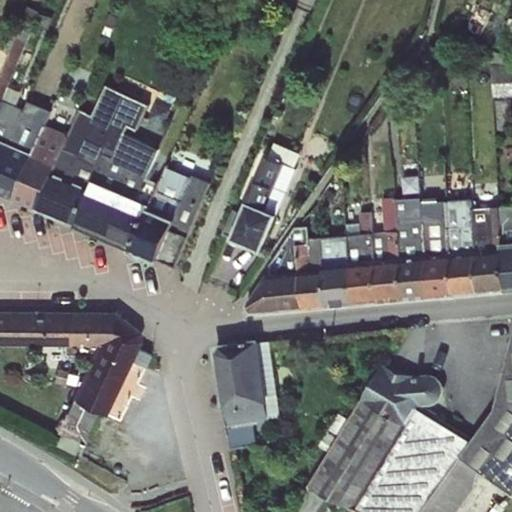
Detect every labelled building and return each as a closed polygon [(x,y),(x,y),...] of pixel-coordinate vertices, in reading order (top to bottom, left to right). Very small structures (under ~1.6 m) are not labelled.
[(0,75),(0,99),(2,101),(39,14),(26,9),(14,36),(11,35),(5,51),(10,53),(0,75)] [(73,11),(62,35),(81,44),(92,20),(73,11)] [(52,18),(39,14),(37,26),(49,29),(52,18)] [(511,58),(492,50),(492,63),(495,97),(511,96),(511,58)] [(26,109),(22,117),(45,126),(33,153),(57,164),(64,148),(69,135),(79,117),(82,110),(95,80),(85,76),(77,93),(79,94),(76,101),(78,101),(72,114),(66,112),(62,121),(58,119),(61,115),(51,111),(59,91),(68,72),(57,66),(52,64),(34,102),(29,100),(26,109)] [(94,120),(124,133),(130,120),(141,125),(151,104),(109,85),(95,115),(94,120)] [(511,100),(496,102),(498,131),(511,129),(511,100)] [(0,104),(0,138),(13,144),(17,133),(15,132),(22,117),(26,109),(2,101),(0,104)] [(69,135),(64,148),(78,153),(86,135),(94,120),(95,115),(82,110),(79,117),(69,135)] [(17,133),(13,144),(33,153),(45,126),(22,117),(15,132),(17,133)] [(57,164),(53,171),(92,186),(95,179),(101,167),(98,165),(103,153),(113,157),(124,133),(94,120),(86,135),(78,153),(64,148),(57,164)] [(101,167),(95,179),(140,198),(138,200),(151,205),(159,188),(145,182),(159,149),(160,147),(124,133),(113,157),(103,153),(98,165),(101,167)] [(0,138),(0,170),(13,144),(0,138)] [(284,163),(298,169),(305,152),(275,139),(268,156),(284,163)] [(13,144),(0,170),(0,192),(12,198),(33,153),(13,144)] [(235,210),(242,214),(248,201),(250,201),(258,180),(268,156),(259,150),(235,210)] [(33,153),(12,198),(37,208),(53,171),(57,164),(33,153)] [(250,201),(279,214),(298,169),(284,163),(268,156),(258,180),(250,201)] [(151,205),(150,207),(176,219),(159,260),(176,265),(188,236),(211,183),(194,175),(193,178),(167,167),(162,179),(159,188),(151,205)] [(53,171),(37,208),(76,224),(92,186),(53,171)] [(92,186),(76,224),(132,248),(150,207),(151,205),(138,200),(140,198),(95,179),(92,186)] [(374,233),(375,259),(402,257),(400,231),(397,199),(396,197),(396,188),(382,190),(383,198),(385,213),(373,215),(374,233)] [(400,231),(402,257),(426,254),(424,229),(422,197),(397,199),(400,231)] [(449,227),(451,252),(476,250),(474,208),(473,199),(448,201),(449,227)] [(242,214),(232,237),(232,238),(263,251),(279,214),(250,201),(248,201),(242,214)] [(424,229),(426,254),(451,252),(449,227),(448,201),(438,202),(436,202),(437,228),(424,229)] [(511,206),(500,207),(503,243),(511,242),(511,206)] [(150,207),(132,248),(159,260),(176,219),(150,207)] [(474,208),(476,250),(502,248),(502,243),(503,243),(500,207),(474,208)] [(242,214),(235,210),(225,234),(232,237),(242,214)] [(348,235),(351,262),(375,259),(374,233),(373,215),(373,212),(360,213),(361,222),(347,224),(348,235)] [(268,274),(299,271),(296,245),(310,245),(310,238),(308,226),(296,228),(269,266),(268,274)] [(322,237),(325,264),(351,262),(348,235),(322,237)] [(296,245),(299,271),(325,269),(325,264),(322,237),(310,238),(310,245),(296,245)] [(502,243),(502,248),(507,290),(511,289),(511,242),(503,243),(502,243)] [(476,250),(479,292),(507,290),(502,248),(476,250)] [(451,252),(453,295),(479,292),(476,250),(451,252)] [(426,254),(430,297),(453,295),(451,252),(426,254)] [(402,257),(405,299),(430,297),(426,254),(402,257)] [(375,259),(380,301),(405,299),(402,257),(375,259)] [(351,262),(355,304),(380,301),(375,259),(351,262)] [(325,264),(325,269),(327,306),(355,304),(351,262),(325,264)] [(299,271),(304,308),(327,306),(325,269),(299,271)] [(299,271),(268,274),(248,303),(252,312),(304,308),(299,271)] [(0,311),(0,343),(65,344),(98,344),(94,353),(72,398),(73,399),(100,410),(107,412),(111,406),(129,365),(133,359),(138,349),(143,340),(142,331),(115,312),(0,311)] [(268,400),(260,342),(260,340),(216,347),(225,408),(267,402),(268,402),(268,400)] [(260,342),(268,400),(279,398),(271,341),(260,342)] [(98,344),(65,344),(66,353),(94,353),(98,344)] [(511,345),(496,408),(474,440),(463,456),(511,490),(511,345)] [(138,349),(133,359),(145,364),(150,355),(138,349)] [(363,399),(409,424),(421,405),(430,405),(433,405),(437,404),(440,401),(443,397),(445,392),(445,386),(442,381),(439,377),(435,375),(430,374),(418,376),(384,364),(363,399)] [(129,365),(111,406),(123,412),(141,371),(129,365)] [(100,410),(73,399),(59,431),(84,444),(100,410)] [(409,424),(363,399),(350,420),(339,413),(321,442),(319,445),(330,451),(310,485),(357,508),(359,504),(409,424)] [(267,402),(225,408),(228,427),(230,444),(231,448),(259,444),(255,424),(260,423),(260,429),(271,428),(267,402)] [(422,511),(463,456),(474,440),(421,405),(409,424),(359,504),(374,511),(422,511)]
